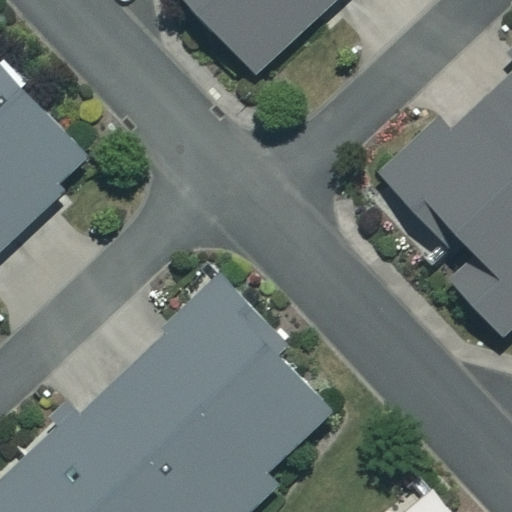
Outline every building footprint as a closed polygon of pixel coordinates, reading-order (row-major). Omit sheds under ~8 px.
[(185,0),(258,75),(335,0),(185,0)] [(0,270),(108,172),(0,53),(0,270)] [(511,68),(384,176),(461,268),(450,277),(501,337),(511,328),(511,68)] [(17,442),(84,511),(284,511),(298,500),(277,477),(342,418),(221,287),(83,412),(68,395),(17,442)] [(84,511),(17,442),(0,457),(0,511),(84,511)] [(443,511),(430,495),(408,511),(443,511)]
